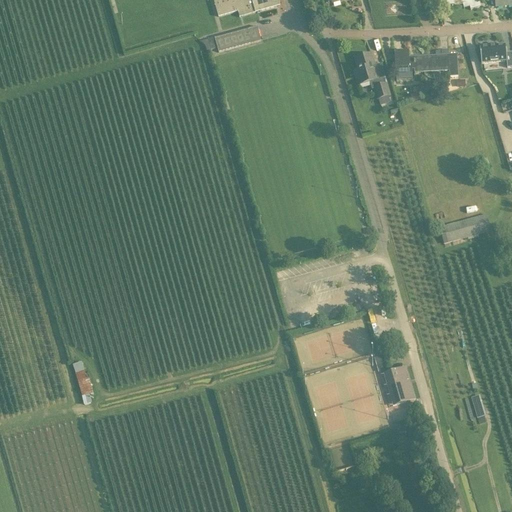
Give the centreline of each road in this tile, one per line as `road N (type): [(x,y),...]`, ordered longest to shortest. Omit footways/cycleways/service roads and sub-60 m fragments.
road 1 (unclassified): [(459,511),(383,251)]
road 2 (residential): [(511,26),(325,34)]
road 3 (unknown): [(467,30),(509,149)]
